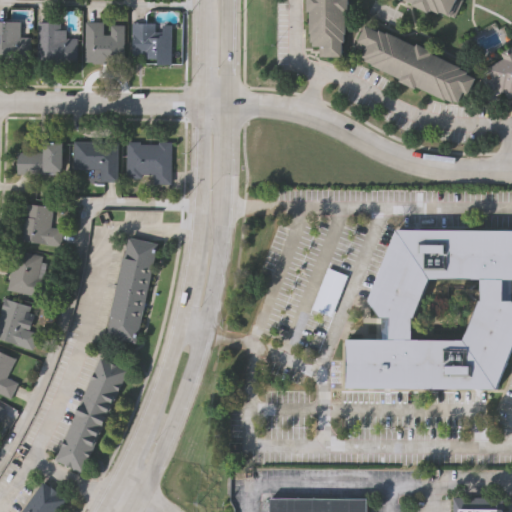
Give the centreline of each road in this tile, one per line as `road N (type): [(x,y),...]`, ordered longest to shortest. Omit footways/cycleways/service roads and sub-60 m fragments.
road 1 (secondary): [(202,0),(199,234),(143,420),(94,511)]
road 2 (secondary): [(129,511),(172,429),(206,328),(228,206),(230,0)]
road 3 (tertiary): [(511,167),(404,157),(283,107),(0,102)]
road 4 (residential): [(161,511),(33,464)]
